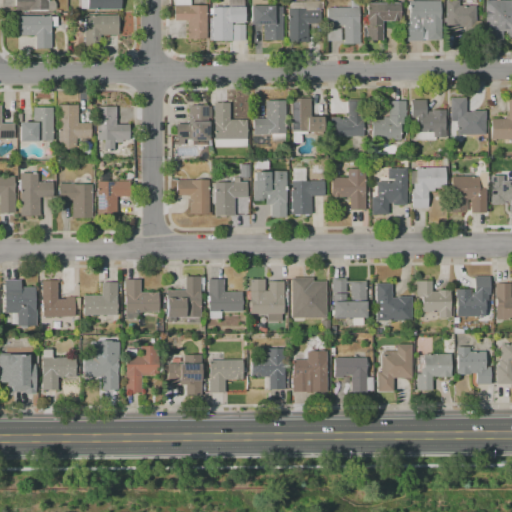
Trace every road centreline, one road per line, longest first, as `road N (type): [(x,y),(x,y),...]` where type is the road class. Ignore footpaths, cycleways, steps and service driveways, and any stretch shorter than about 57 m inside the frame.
road 1 (residential): [(0,250),(511,245)]
road 2 (secondary): [(511,434),(0,437)]
road 3 (residential): [(0,72),(511,73)]
road 4 (residential): [(151,0),(158,250)]
